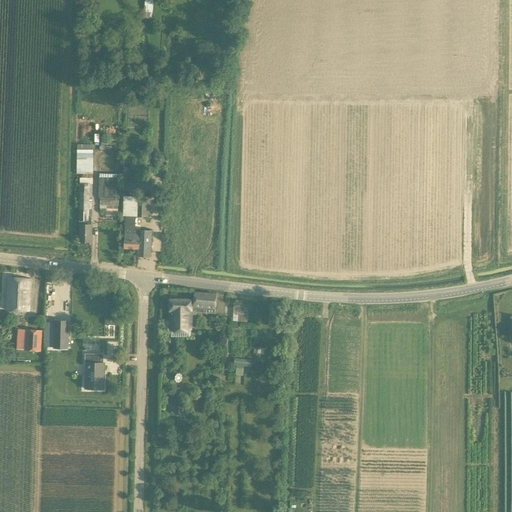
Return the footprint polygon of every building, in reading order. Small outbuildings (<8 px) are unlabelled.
[(154,0),(144,0),(143,18),(152,19),(154,0)] [(77,150),(77,174),(93,174),(93,150),(77,150)] [(100,197),(100,205),(106,205),(106,211),(118,212),(119,198),(120,174),(99,173),(98,197),(100,197)] [(91,216),(92,184),(93,178),(80,178),(79,224),(79,242),(91,242),(91,224),(91,216)] [(135,216),(140,217),(140,199),(138,199),(138,196),(123,196),(122,216),(125,216),(124,233),(124,248),(137,249),(136,256),(139,256),(140,231),(134,230),(135,216)] [(148,199),(140,199),(140,217),(147,217),(151,217),(151,202),(148,202),(148,199)] [(140,231),(139,256),(150,256),(151,231),(140,231)] [(6,310),(28,311),(30,279),(8,277),(6,310)] [(213,314),(215,296),(193,295),(193,302),(169,301),(168,330),(190,331),(191,313),(213,314)] [(114,337),(114,319),(105,319),(105,337),(114,337)] [(68,340),(68,321),(54,321),(54,340),(68,340)] [(240,336),(240,325),(231,325),(231,336),(240,336)] [(26,329),(25,350),(41,351),(42,330),(26,329)] [(87,372),(86,390),(98,390),(99,372),(102,373),(102,366),(100,366),(100,355),(84,355),(84,372),(87,372)] [(251,360),(234,358),(234,365),(251,367),(251,360)] [(223,375),(214,374),(213,380),(218,380),(218,384),(222,384),(223,375)]
